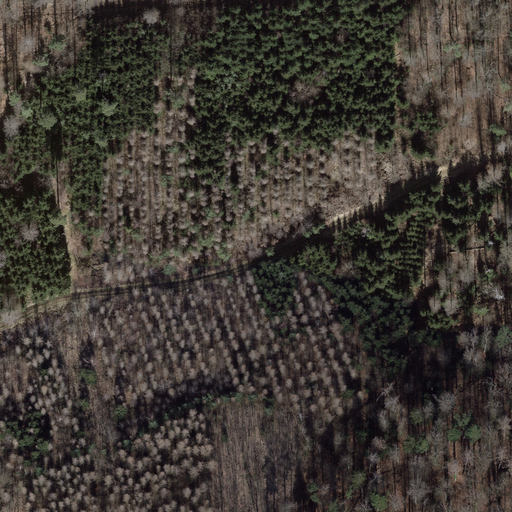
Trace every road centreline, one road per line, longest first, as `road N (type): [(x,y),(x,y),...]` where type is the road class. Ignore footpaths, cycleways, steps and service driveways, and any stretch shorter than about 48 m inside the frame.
road 1 (track): [(511,151),(426,179),(278,252),(201,279),(68,299),(0,325)]
road 2 (track): [(511,312),(338,429),(279,511)]
road 3 (track): [(0,11),(156,0)]
